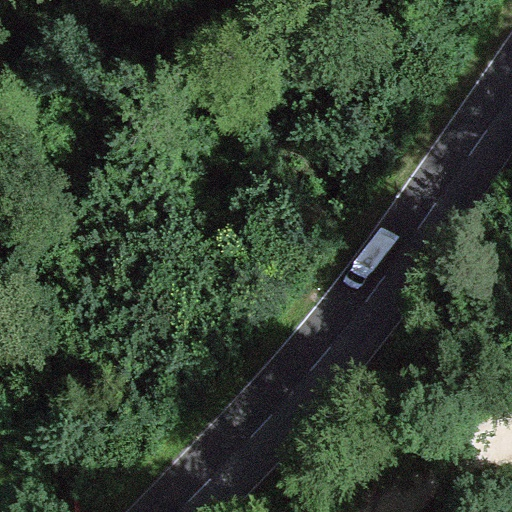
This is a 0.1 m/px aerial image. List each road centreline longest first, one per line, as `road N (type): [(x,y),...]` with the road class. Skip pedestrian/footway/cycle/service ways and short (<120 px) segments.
road 1 (primary): [(172,511),(390,270),(511,91)]
road 2 (unclassified): [(511,446),(408,511)]
